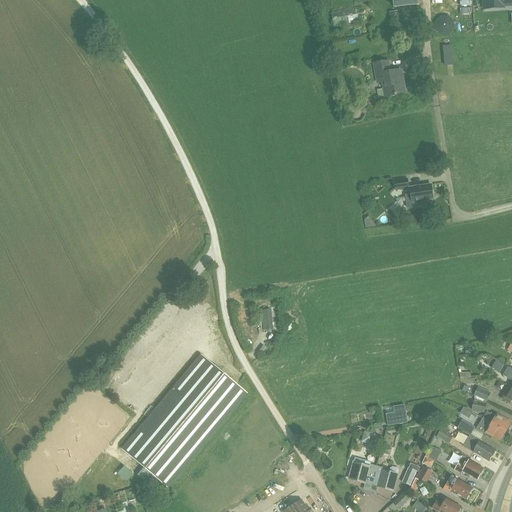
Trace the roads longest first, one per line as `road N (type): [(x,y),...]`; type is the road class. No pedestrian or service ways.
road 1 (track): [(306,461),(228,323),(209,221),(185,163),(124,55),(79,0)]
road 2 (track): [(423,0),(453,210),(464,218),(511,206)]
